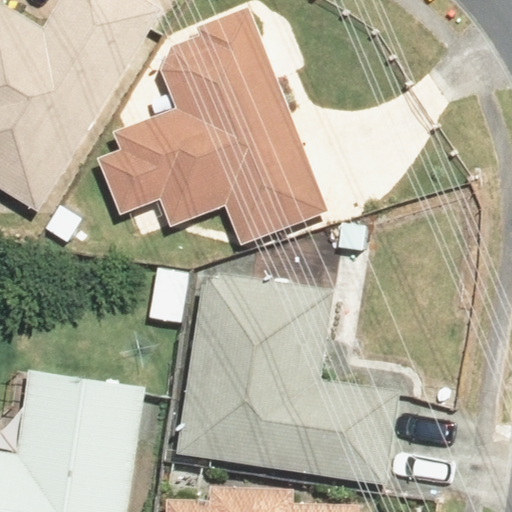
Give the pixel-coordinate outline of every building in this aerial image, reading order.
[(0,179),(60,214),(180,8),(166,0),(81,0),(65,29),(15,0),(0,26),(0,179)] [(346,220),(271,4),(208,38),(207,38),(206,39),(204,39),(203,40),(202,40),(200,41),(199,42),(198,43),(197,43),(196,44),(195,45),(194,46),(193,47),(192,49),(191,50),(190,51),(190,52),(189,53),(188,55),(188,56),(188,58),(187,59),(187,60),(187,62),(187,63),(187,65),(187,66),(187,67),(187,69),(187,70),(188,72),(188,73),(188,74),(189,76),(190,77),(201,109),(135,132),(143,156),(117,165),(135,217),(186,199),(197,230),(256,210),(269,246),(346,220)] [(357,292),(230,275),(205,458),(402,485),(415,393),(344,384),(357,292)] [(146,511),(164,388),(46,372),(35,457),(0,452),(0,511),(146,511)] [(240,503),(188,501),(187,511),(377,511),(377,508),(318,506),(319,486),(240,484),(240,494),(240,503)]
